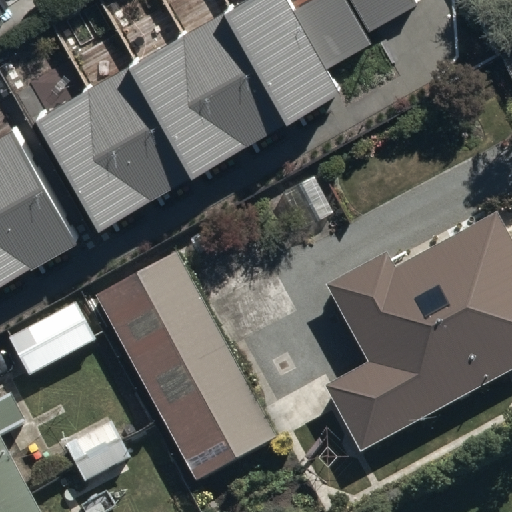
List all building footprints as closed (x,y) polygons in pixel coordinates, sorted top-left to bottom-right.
[(0,0),(0,10),(8,5),(5,0),(0,0)] [(290,0),(246,0),(34,121),(100,235),(341,98),(326,70),(372,43),(366,33),(420,2),(419,0),(319,0),(297,12),(290,0)] [(17,134),(0,143),(0,290),(80,245),(17,134)] [(327,379),(361,443),(511,362),(511,229),(499,205),(394,260),(385,244),(326,276),(368,357),(327,379)] [(95,291),(195,472),(275,427),(176,247),(95,291)] [(79,306),(10,341),(30,380),(99,346),(79,306)] [(0,511),(43,511),(4,434),(27,422),(15,399),(0,407),(0,511)] [(118,420),(68,447),(86,482),(137,456),(118,420)]
